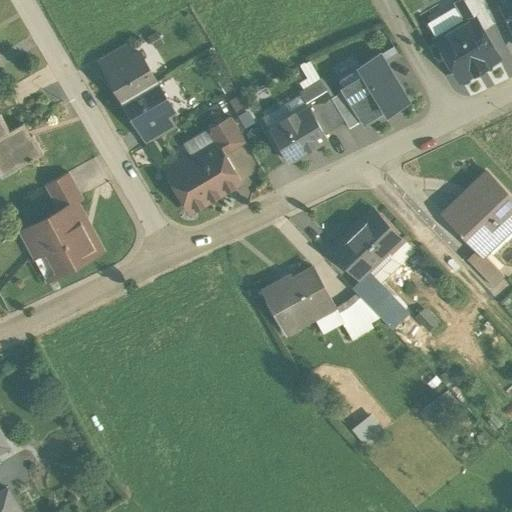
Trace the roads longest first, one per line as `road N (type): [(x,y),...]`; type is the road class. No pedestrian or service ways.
road 1 (residential): [(168,260),(452,124)]
road 2 (residential): [(20,0),(168,260)]
road 3 (track): [(357,168),(511,337)]
road 4 (residential): [(0,341),(168,260)]
road 5 (residential): [(452,124),(382,0)]
